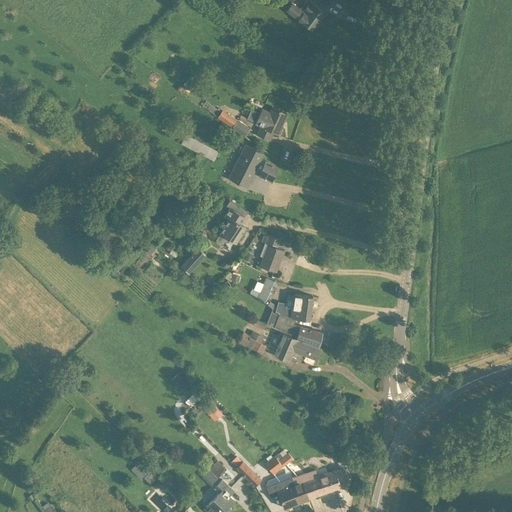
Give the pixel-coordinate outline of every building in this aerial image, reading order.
[(305,0),(300,8),(292,2),(286,9),(285,11),(301,23),(301,22),(310,29),(324,11),(309,0),(305,0)] [(287,114),(272,107),(270,111),(262,108),(254,124),(256,125),(255,126),(259,128),(260,127),(262,128),(259,135),(269,140),(273,132),(277,134),(287,114)] [(222,110),(217,118),(232,128),(237,120),(222,110)] [(250,128),(237,120),(232,128),(231,128),(244,137),(250,128)] [(186,134),(181,144),(215,159),(219,149),(186,134)] [(264,153),(245,144),(228,178),(247,187),(257,169),(260,170),(258,176),(271,183),(279,167),(261,158),(264,153)] [(246,227),(239,223),(247,211),(230,200),(226,206),(229,207),(223,216),(227,219),(215,238),(216,239),(217,242),(219,243),(222,242),(226,237),(236,243),(246,227)] [(140,247),(147,239),(133,226),(126,235),(140,247)] [(275,271),(284,250),(277,247),(280,239),(266,234),(263,241),(267,243),(259,265),(275,271)] [(148,238),(145,249),(154,252),(157,241),(148,238)] [(188,273),(205,254),(199,248),(202,245),(198,240),(195,244),(198,247),(181,266),(188,273)] [(116,277),(122,270),(121,268),(134,257),(125,248),(109,262),(110,264),(107,267),(116,277)] [(238,281),(240,275),(232,273),(228,271),(224,277),(230,282),(232,280),(238,281)] [(266,301),(275,281),(266,278),(263,284),(262,284),(260,286),(261,287),(259,292),(253,289),(250,294),(266,301)] [(225,288),(230,285),(227,280),(222,283),(225,288)] [(313,296),(294,294),(294,295),(286,296),(285,303),(278,301),(275,312),(279,313),(296,317),(309,320),(311,308),(313,296)] [(296,317),(279,313),(273,326),(303,337),(302,341),(309,343),(309,344),(318,347),(322,333),(294,325),(296,317)] [(263,330),(265,325),(248,317),(246,322),(263,330)] [(315,360),(320,350),(298,341),(299,340),(283,333),(273,355),(289,362),(294,351),(315,360)] [(262,354),(266,345),(261,343),(249,336),(244,346),(250,349),(262,354)] [(177,373),(171,380),(185,393),(191,387),(177,373)] [(186,409),(201,396),(196,391),(182,405),(186,409)] [(214,406),(207,413),(214,420),(221,413),(214,406)] [(288,453),(278,461),(282,465),(292,458),(288,453)] [(273,473),(282,465),(278,461),(275,456),(265,464),(273,473)] [(149,469),(139,459),(130,469),(140,479),(149,469)] [(201,475),(210,485),(227,469),(218,459),(201,475)] [(254,486),(260,479),(243,462),(236,468),(254,486)] [(144,477),(151,483),(158,474),(152,468),(144,477)] [(308,498),(340,486),(339,482),(345,480),(340,469),(302,482),(304,485),(308,498)] [(295,485),(292,478),(280,482),(280,484),(282,490),(284,489),(285,493),(288,491),(293,504),(308,498),(304,485),(302,482),(295,485)] [(211,511),(226,511),(227,511),(224,510),(233,500),(228,495),(233,491),(222,480),(214,488),(218,492),(205,506),(211,511)] [(276,485),(275,483),(266,487),(270,497),(278,494),(284,508),(284,507),(293,504),(288,491),(285,493),(284,489),(282,490),(280,484),(276,485)]
